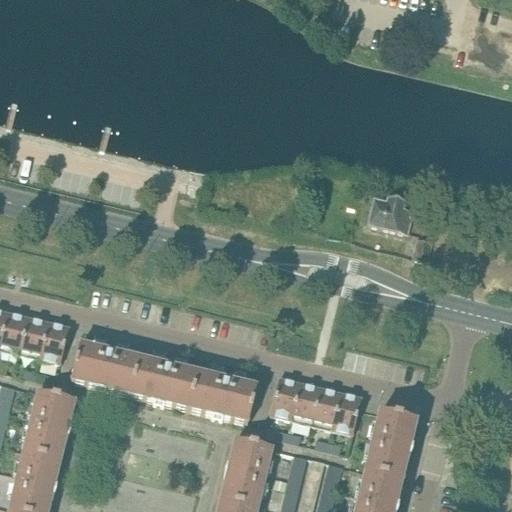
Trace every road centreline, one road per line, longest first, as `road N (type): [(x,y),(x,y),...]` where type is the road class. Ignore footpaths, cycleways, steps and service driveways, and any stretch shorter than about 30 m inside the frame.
road 1 (residential): [(0,296),(446,404)]
road 2 (secondary): [(230,255),(0,200)]
road 3 (secondary): [(439,307),(342,263),(230,255)]
road 4 (secondary): [(230,255),(335,291),(439,307)]
